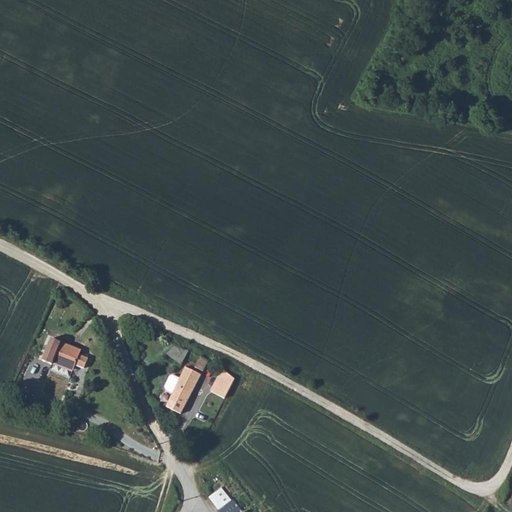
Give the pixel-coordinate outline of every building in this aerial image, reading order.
[(54,338),(45,360),(56,365),(57,361),(76,369),(78,365),(86,368),(90,358),(82,354),(83,350),(54,338)] [(175,343),(168,355),(183,363),(189,350),(175,343)] [(206,356),(198,352),(194,360),(203,364),(206,356)] [(177,387),(170,401),(184,407),(201,368),(188,362),(183,374),(176,370),(173,371),(169,382),(170,384),(177,387)] [(230,389),(236,376),(224,366),(212,389),(226,396),(230,389)] [(220,488),(213,493),(223,506),(234,497),(225,484),(220,488)] [(234,497),(223,506),(227,511),(244,511),(248,510),(237,495),(234,497)]
